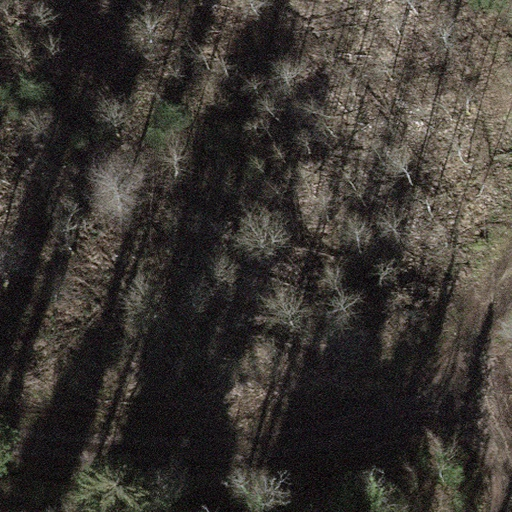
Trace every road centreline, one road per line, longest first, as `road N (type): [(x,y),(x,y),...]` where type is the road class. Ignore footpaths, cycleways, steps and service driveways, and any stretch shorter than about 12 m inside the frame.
road 1 (track): [(0,422),(136,443),(317,424),(478,339),(511,272)]
road 2 (track): [(511,466),(456,350)]
